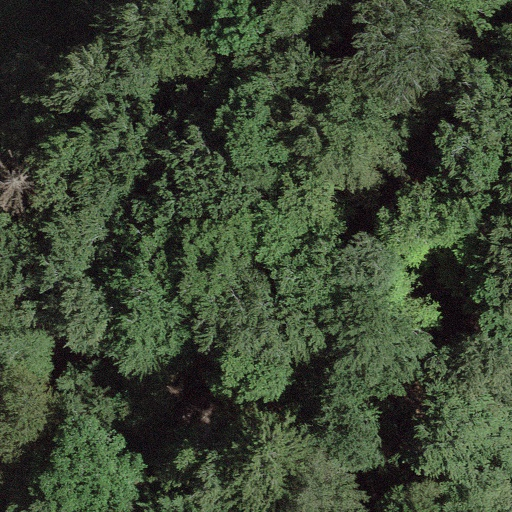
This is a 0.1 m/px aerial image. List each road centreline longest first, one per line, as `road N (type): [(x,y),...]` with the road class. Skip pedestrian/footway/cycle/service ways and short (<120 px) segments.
road 1 (track): [(373,459),(209,421),(109,382),(0,309)]
road 2 (track): [(373,459),(511,241)]
road 3 (track): [(511,493),(373,459)]
